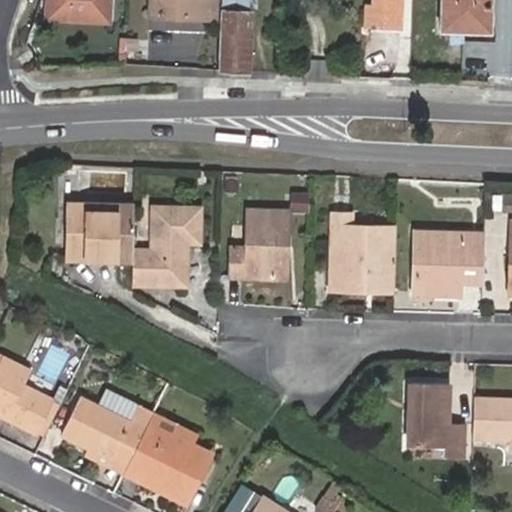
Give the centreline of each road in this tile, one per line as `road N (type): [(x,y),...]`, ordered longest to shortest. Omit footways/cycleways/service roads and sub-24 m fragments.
road 1 (tertiary): [(170,121),(328,147),(511,157)]
road 2 (tertiary): [(511,114),(334,106),(170,121)]
road 3 (residential): [(511,337),(354,336),(305,355)]
road 4 (tertiary): [(170,121),(0,127)]
